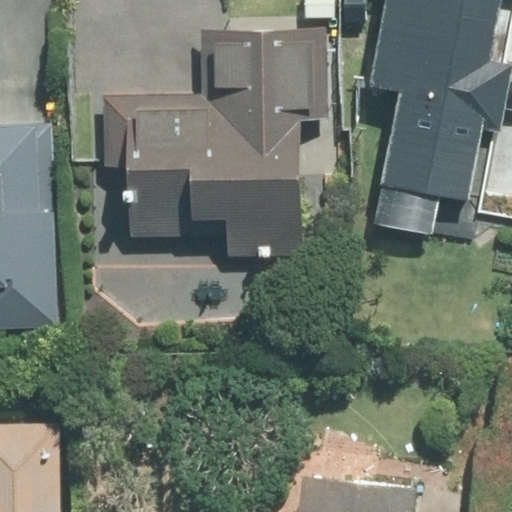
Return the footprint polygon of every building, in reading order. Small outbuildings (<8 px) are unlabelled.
[(407,85),(381,220),(439,231),(446,191),(489,199),(511,75),(511,0),(396,0),(382,80),(407,85)] [(136,162),(138,233),(232,230),(233,251),(312,248),(308,99),(332,98),(330,20),(206,23),(208,86),(107,89),(109,163),(136,162)] [(44,209),(41,124),(0,125),(0,320),(66,318),(62,208),(44,209)] [(0,511),(65,511),(64,420),(0,420),(0,511)] [(421,511),(425,480),(314,466),(308,511),(421,511)]
